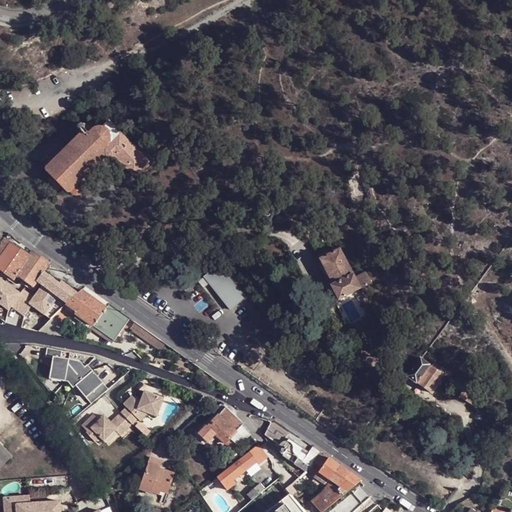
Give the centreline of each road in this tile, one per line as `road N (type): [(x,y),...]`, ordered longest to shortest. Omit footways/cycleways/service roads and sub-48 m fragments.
road 1 (tertiary): [(0,203),(257,396)]
road 2 (residential): [(0,330),(96,350),(243,404),(257,396)]
road 3 (track): [(0,115),(245,0)]
road 4 (tertiary): [(257,396),(426,511)]
